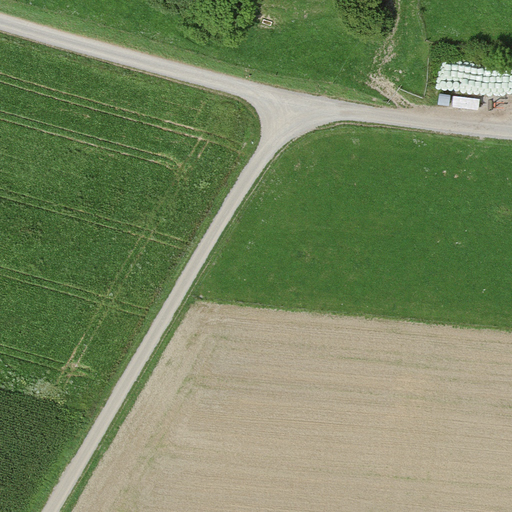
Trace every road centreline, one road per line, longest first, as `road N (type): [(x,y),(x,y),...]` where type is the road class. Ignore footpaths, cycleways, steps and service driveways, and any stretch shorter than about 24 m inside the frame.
road 1 (track): [(0,19),(305,109),(511,130)]
road 2 (track): [(305,109),(231,216),(54,511)]
